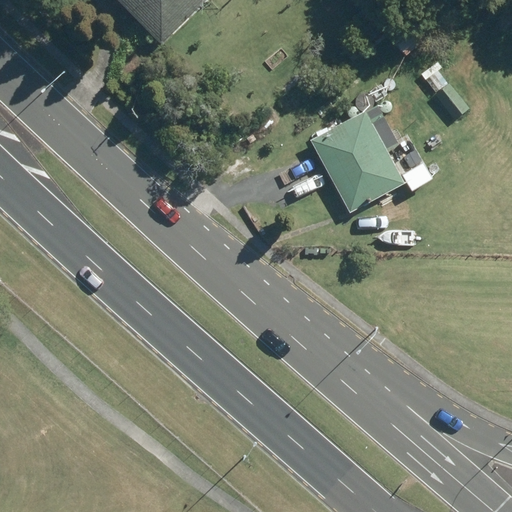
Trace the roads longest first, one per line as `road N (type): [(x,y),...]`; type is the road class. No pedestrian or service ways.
road 1 (primary): [(379,511),(0,166)]
road 2 (primary): [(0,63),(383,395)]
road 3 (primary): [(383,395),(511,509)]
road 4 (primary): [(383,395),(511,446)]
